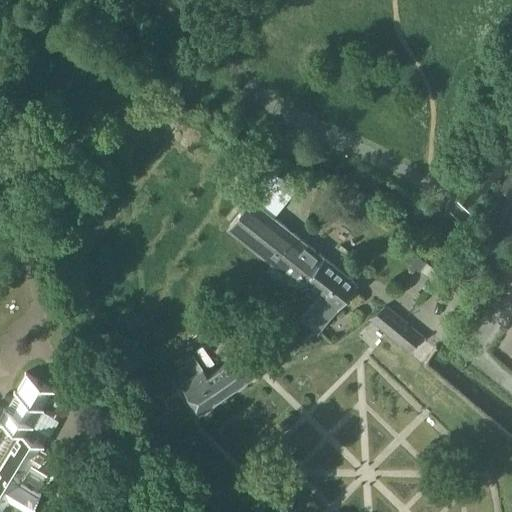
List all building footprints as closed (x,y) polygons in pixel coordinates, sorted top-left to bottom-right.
[(498,186),(499,188),(510,199),(511,197),(511,173),(498,186)] [(225,229),(269,265),(292,284),(298,288),(298,289),(312,301),(299,316),(318,330),(355,285),(273,218),(249,199),(225,229)] [(411,251),(404,260),(432,280),(439,271),(411,251)] [(383,308),(368,318),(409,351),(421,337),(387,309),(385,310),(383,308)] [(198,411),(265,366),(264,364),(251,346),(206,376),(192,354),(183,360),(191,373),(186,377),(185,375),(177,380),(198,411)] [(0,511),(1,511),(8,502),(24,511),(30,511),(40,495),(39,494),(38,495),(19,485),(28,470),(47,481),(46,483),(47,484),(61,460),(60,459),(59,461),(39,449),(41,447),(42,448),(43,446),(27,437),(33,426),(49,435),(58,420),(42,411),(43,409),(42,409),(52,391),(54,392),(55,391),(25,373),(24,374),(25,375),(15,392),(14,391),(13,393),(20,397),(11,414),(3,409),(2,411),(3,411),(0,417),(0,511)]
